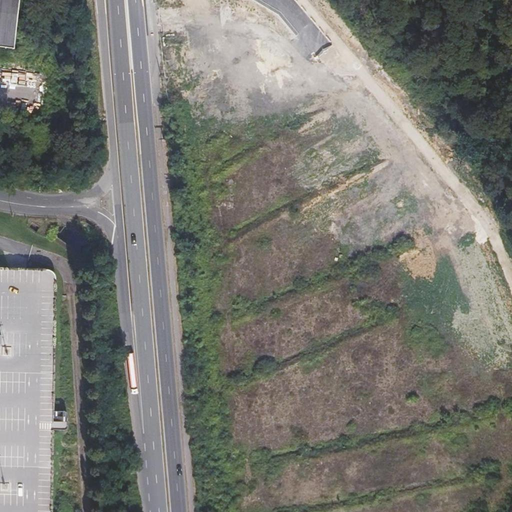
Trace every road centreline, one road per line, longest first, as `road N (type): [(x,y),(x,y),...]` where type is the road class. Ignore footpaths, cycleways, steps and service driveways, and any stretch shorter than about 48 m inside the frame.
road 1 (primary): [(181,511),(137,0)]
road 2 (primary): [(116,0),(151,476)]
road 3 (primary): [(119,239),(135,407),(151,476)]
road 4 (trunk): [(99,0),(113,170)]
